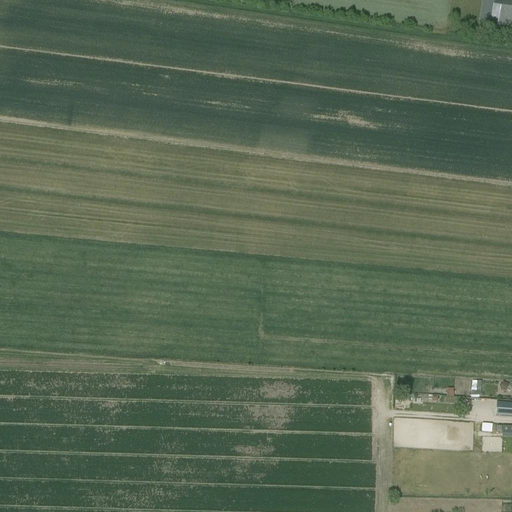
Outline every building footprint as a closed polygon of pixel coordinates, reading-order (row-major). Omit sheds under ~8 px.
[(511,0),(493,0),(491,18),(507,20),(506,28),(511,28),(511,0)] [(471,381),(470,395),(480,396),(481,381),(471,381)] [(504,390),(507,384),(502,382),(499,388),(504,390)] [(511,404),(496,404),(495,417),(511,417),(511,404)] [(511,425),(501,426),(501,437),(511,436),(511,425)]
